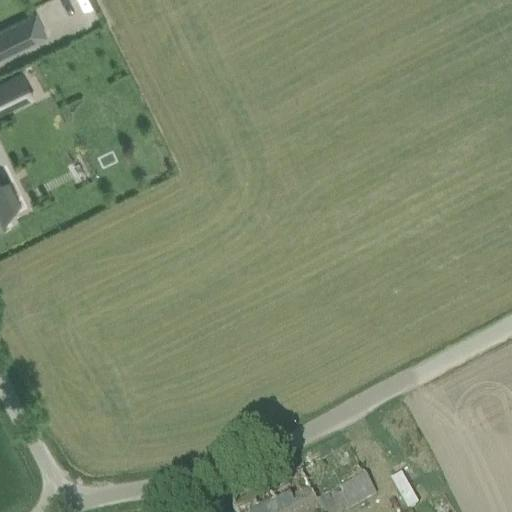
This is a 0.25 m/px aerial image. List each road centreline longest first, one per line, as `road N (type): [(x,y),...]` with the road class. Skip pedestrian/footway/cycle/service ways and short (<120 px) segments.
road 1 (unclassified): [(66,498),(88,501),(226,472),(511,321)]
road 2 (unclassified): [(66,498),(0,372)]
